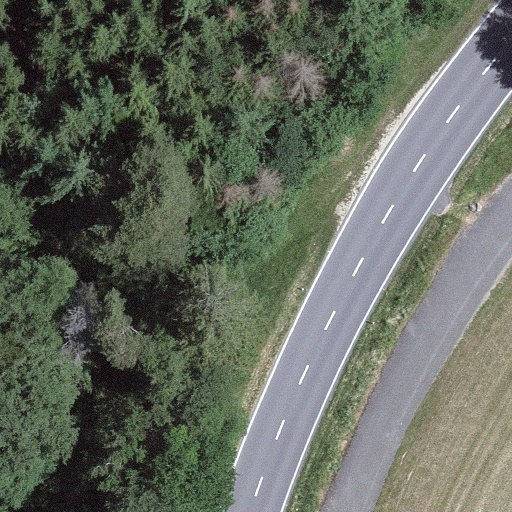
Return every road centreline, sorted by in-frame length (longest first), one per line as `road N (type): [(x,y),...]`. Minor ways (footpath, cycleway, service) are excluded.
road 1 (secondary): [(256,511),(311,362),(473,91),(511,45)]
road 2 (unclassified): [(345,511),(479,263),(511,229)]
